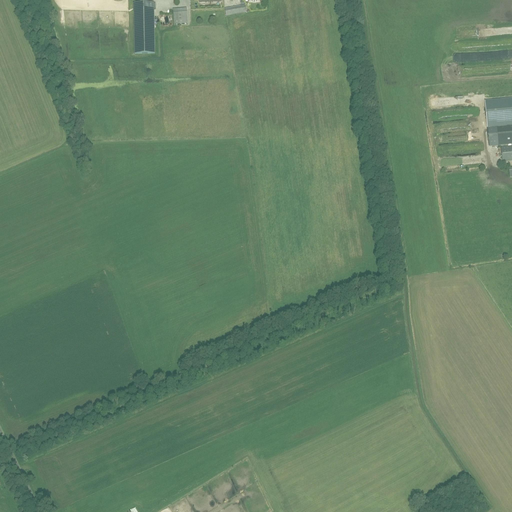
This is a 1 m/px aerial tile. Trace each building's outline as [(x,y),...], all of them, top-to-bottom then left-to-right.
[(135,54),(155,54),(154,3),(133,4),(135,54)] [(226,16),(246,13),(245,5),(224,9),(226,16)] [(187,9),(173,10),(174,24),(187,24),(187,9)] [(511,26),(496,27),(496,34),(511,34),(511,30),(511,26)] [(511,99),(485,102),(487,126),(487,127),(489,146),(498,145),(511,143),(511,99)] [(502,161),(511,160),(511,146),(501,148),(502,161)]
